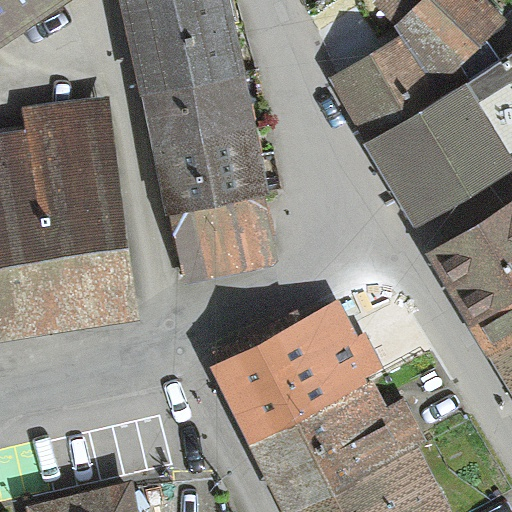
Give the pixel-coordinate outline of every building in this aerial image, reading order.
[(0,0),(0,32),(49,0),(0,0)] [(130,0),(187,273),(275,257),(267,222),(256,166),(245,112),(228,31),(221,0),(130,0)] [(504,17),(486,0),(423,0),(415,8),(426,22),(409,40),(339,78),(375,133),(468,82),(457,65),(504,17)] [(379,141),(427,221),(511,172),(511,123),(485,76),(379,141)] [(0,329),(138,310),(111,123),(24,136),(26,154),(0,157),(0,329)] [(511,210),(444,252),(466,289),(491,329),(511,363),(511,210)] [(381,407),(363,373),(372,368),(355,334),(346,339),(330,307),(222,361),(297,509),(410,452),(416,449),(392,401),(381,407)] [(439,511),(410,452),(297,509),(298,511),(439,511)] [(136,511),(130,483),(28,507),(29,511),(136,511)]
